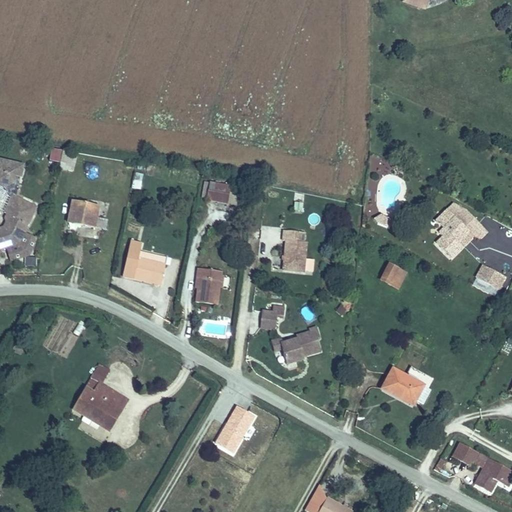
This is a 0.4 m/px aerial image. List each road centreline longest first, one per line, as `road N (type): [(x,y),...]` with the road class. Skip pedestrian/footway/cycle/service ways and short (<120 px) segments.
road 1 (tertiary): [(0,289),(72,292),(108,304),(421,476)]
road 2 (unknown): [(156,511),(239,377)]
